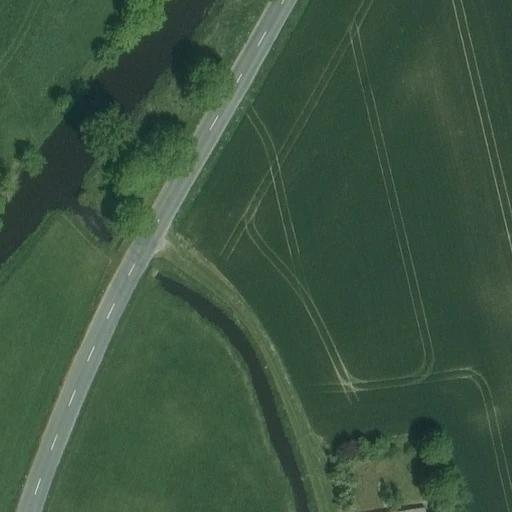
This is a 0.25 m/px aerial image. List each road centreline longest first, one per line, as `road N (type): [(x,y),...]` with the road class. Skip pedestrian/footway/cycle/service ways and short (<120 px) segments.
road 1 (tertiary): [(274,0),(94,342),(28,511)]
road 2 (track): [(151,233),(223,282),(273,339),(319,437),(331,511)]
